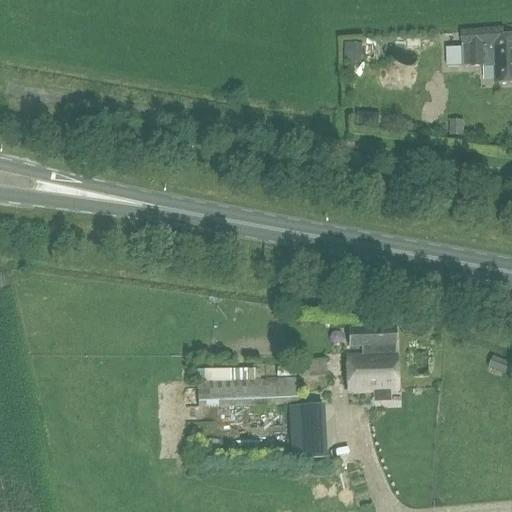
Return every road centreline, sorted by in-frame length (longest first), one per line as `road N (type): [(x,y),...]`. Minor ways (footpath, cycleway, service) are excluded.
road 1 (unclassified): [(511,174),(8,89)]
road 2 (primary): [(453,259),(313,216),(0,156)]
road 3 (primary): [(0,199),(286,251),(412,266),(453,259)]
